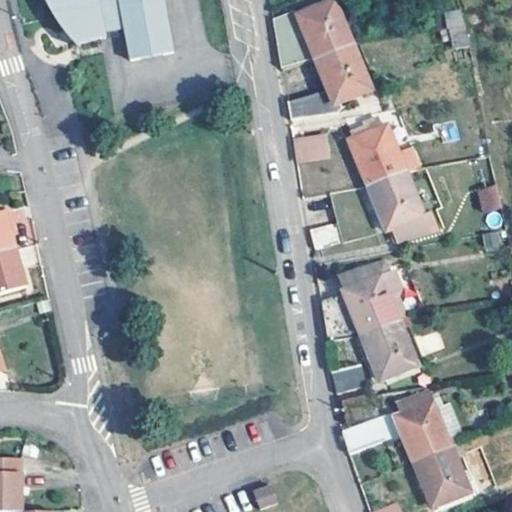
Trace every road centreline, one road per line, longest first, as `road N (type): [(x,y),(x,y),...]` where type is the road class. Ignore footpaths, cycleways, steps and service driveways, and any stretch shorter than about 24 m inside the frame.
road 1 (residential): [(325,443),(256,0)]
road 2 (residential): [(0,11),(34,132),(81,365),(67,426)]
road 3 (residential): [(325,443),(118,506)]
